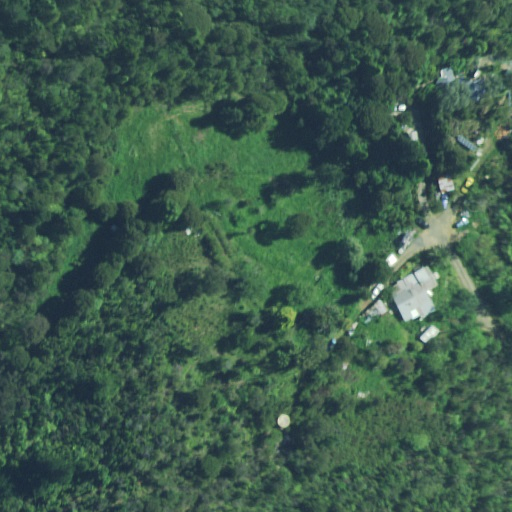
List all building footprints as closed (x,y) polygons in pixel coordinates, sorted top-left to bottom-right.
[(437,97),(456,87),(450,75),(431,84),(437,97)] [(483,94),(475,78),(456,87),(464,103),(483,94)] [(453,190),(449,175),(437,179),(441,193),(453,190)] [(436,287),(426,268),(398,283),(402,290),(390,297),(406,326),(433,312),(423,294),(436,287)] [(437,333),(431,326),(418,338),(424,344),(437,333)]
